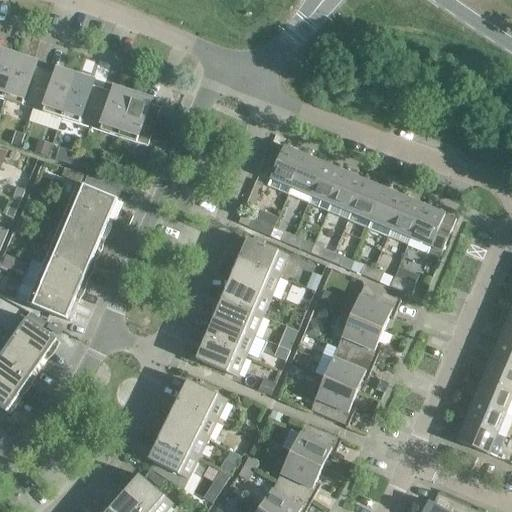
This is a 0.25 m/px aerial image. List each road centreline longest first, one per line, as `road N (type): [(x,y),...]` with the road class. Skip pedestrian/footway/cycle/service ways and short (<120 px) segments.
road 1 (residential): [(408,458),(504,227),(504,196),(487,181),(267,95)]
road 2 (residential): [(220,57),(102,330)]
road 3 (residential): [(164,357),(267,95)]
road 4 (residential): [(50,511),(113,441),(164,357)]
road 5 (residential): [(102,330),(69,393),(0,472)]
road 6 (residential): [(71,0),(220,57)]
